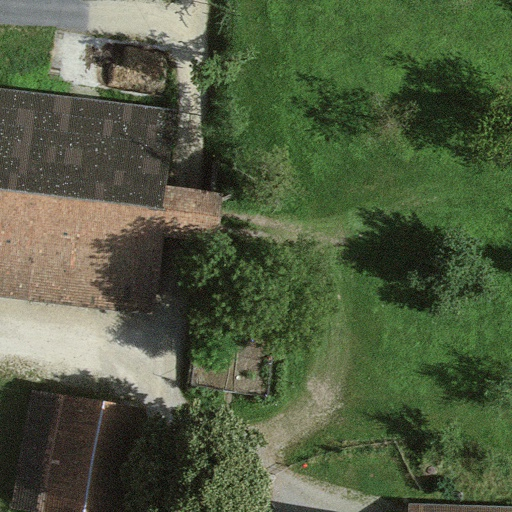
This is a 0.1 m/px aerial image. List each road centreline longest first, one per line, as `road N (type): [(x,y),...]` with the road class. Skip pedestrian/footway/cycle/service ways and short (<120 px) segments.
road 1 (track): [(201,0),(152,511)]
road 2 (unknown): [(164,419),(0,367)]
